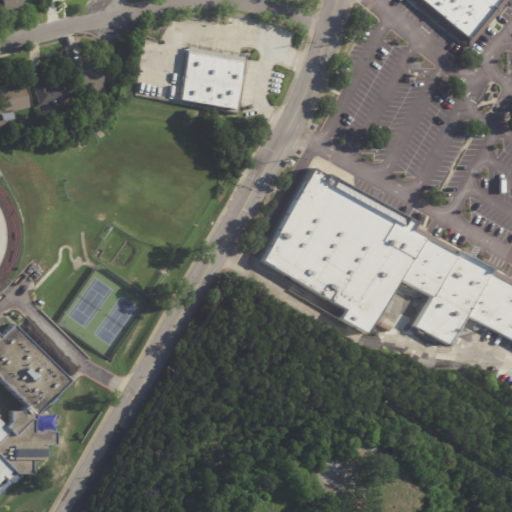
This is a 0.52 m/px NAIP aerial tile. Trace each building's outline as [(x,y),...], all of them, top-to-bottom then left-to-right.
[(28,0),(29,1),(19,3),(19,5),(14,6),(15,9),(0,12),(0,0),(28,0)] [(504,0),(466,47),(409,0),(504,0)] [(189,47),(246,58),(235,110),(178,98),(189,47)] [(96,61),(102,84),(100,84),(102,89),(93,91),(92,86),(73,91),(66,63),(81,59),(82,65),(96,61)] [(58,100),(54,101),(56,108),(48,110),(46,103),(37,105),(31,76),(44,73),(47,85),(50,84),(48,76),(65,73),(71,97),(58,100)] [(12,111),(0,114),(0,81),(5,80),(6,87),(22,84),(27,108),(12,111)] [(511,282),(302,170),(254,261),(345,309),(339,319),(369,335),(396,284),(423,299),(407,330),(450,353),(465,325),(511,350),(511,282)] [(0,491),(16,474),(31,474),(31,460),(43,460),(43,446),(55,445),(55,416),(44,405),(66,381),(9,324),(0,333),(0,491)] [(344,460),(343,465),(365,467),(363,501),(337,499),(336,511),(306,509),(307,493),(311,494),(313,469),(322,469),(322,459),(344,460)]
